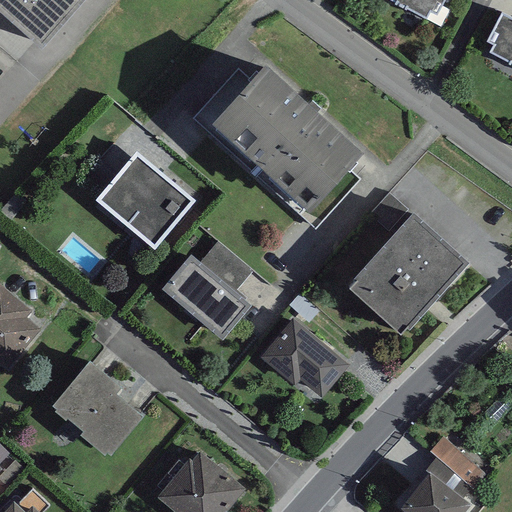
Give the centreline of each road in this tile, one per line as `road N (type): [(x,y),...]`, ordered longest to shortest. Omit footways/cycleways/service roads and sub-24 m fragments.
road 1 (residential): [(301,511),(511,298)]
road 2 (residential): [(287,0),(511,170)]
road 3 (unknown): [(426,106),(258,315)]
road 4 (unknown): [(0,100),(84,0)]
